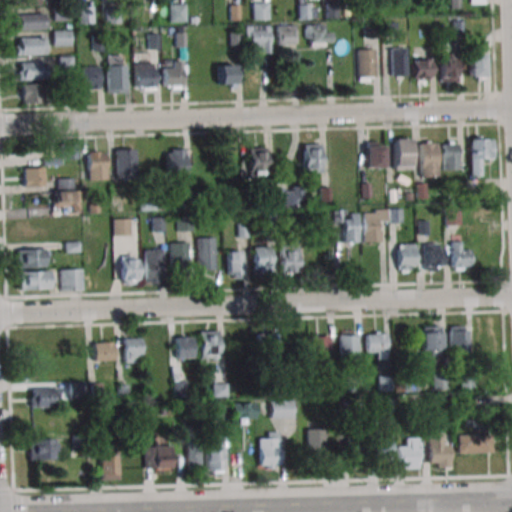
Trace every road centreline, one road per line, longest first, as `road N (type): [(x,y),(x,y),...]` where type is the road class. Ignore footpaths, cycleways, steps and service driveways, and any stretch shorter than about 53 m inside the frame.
road 1 (residential): [(0,123),(511,107)]
road 2 (residential): [(0,311),(511,295)]
road 3 (tertiary): [(0,507),(511,494)]
